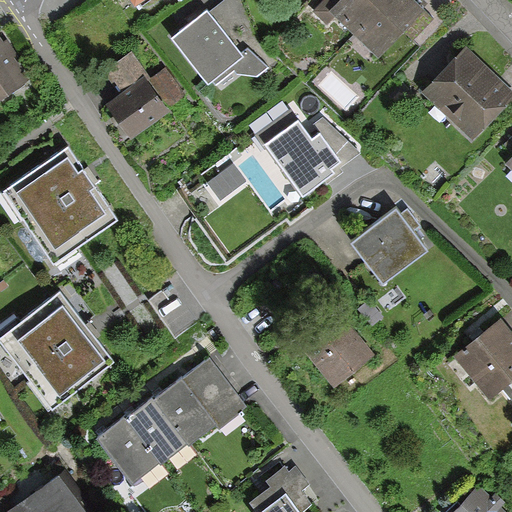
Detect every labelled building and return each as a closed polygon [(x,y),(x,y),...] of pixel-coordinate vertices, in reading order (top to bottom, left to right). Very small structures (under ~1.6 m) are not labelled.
[(336,10),(357,29),(383,0),(323,0),(311,13),(323,24),(336,10)] [(409,43),(434,17),(415,0),(383,0),(357,29),(380,50),(397,32),(409,43)] [(205,85),(241,58),(205,11),(170,38),(205,85)] [(0,96),(20,84),(0,52),(0,96)] [(120,124),(131,139),(170,112),(148,81),(150,78),(132,52),(106,69),(123,93),(107,104),(109,107),(106,109),(118,126),(120,124)] [(475,130),(505,98),(465,60),(435,93),(475,130)] [(170,106),(184,95),(165,69),(150,80),(170,106)] [(295,104),(258,130),(305,195),(363,153),(321,114),(310,123),(295,104)] [(258,130),(178,188),(200,219),(228,260),(287,218),(290,223),(313,207),(305,195),(258,130)] [(511,132),(500,144),(511,155),(504,163),(511,170),(511,132)] [(74,248),(115,221),(65,147),(6,186),(26,214),(19,219),(46,259),(70,243),(74,248)] [(349,235),(380,276),(425,242),(415,229),(421,225),(412,213),(405,219),(392,202),(349,235)] [(56,405),(111,363),(55,291),(14,322),(20,329),(1,343),(30,381),(34,378),(56,405)] [(371,323),(382,315),(366,295),(355,304),(371,323)] [(304,348),(335,384),(366,358),(335,321),(304,348)] [(500,390),(511,404),(511,345),(494,323),(455,355),(490,398),(500,390)] [(213,423),(216,428),(240,409),(201,360),(177,379),(213,423)] [(177,379),(177,378),(150,400),(185,444),(185,445),(213,423),(177,379)] [(159,463),(159,464),(185,444),(150,400),(149,399),(124,419),(159,463)] [(132,484),(159,463),(124,419),(124,418),(97,439),(132,484)] [(89,511),(60,474),(15,509),(17,511),(89,511)] [(451,511),(496,511),(494,509),(500,503),(492,495),(486,500),(476,489),(451,511)] [(292,511),(281,497),(260,511),(292,511)]
